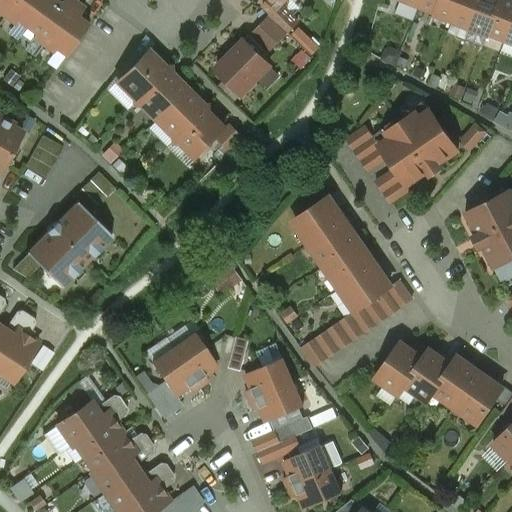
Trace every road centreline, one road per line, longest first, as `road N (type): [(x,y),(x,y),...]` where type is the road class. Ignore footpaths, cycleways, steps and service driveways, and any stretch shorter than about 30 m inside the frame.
road 1 (residential): [(258,511),(213,408),(170,434),(222,507)]
road 2 (residential): [(396,235),(454,316),(511,358)]
